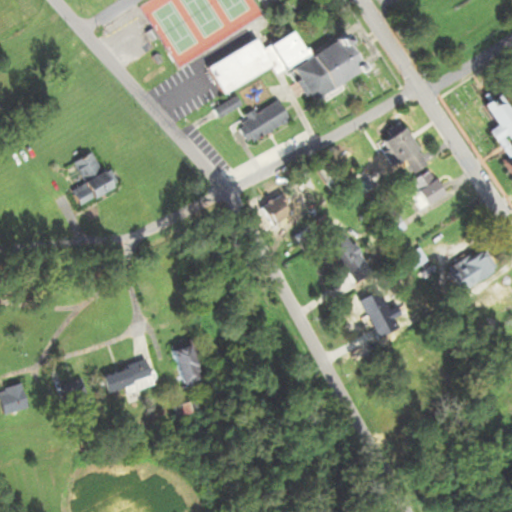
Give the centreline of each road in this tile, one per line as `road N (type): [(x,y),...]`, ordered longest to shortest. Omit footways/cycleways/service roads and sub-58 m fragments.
road 1 (residential): [(399,511),(229,188),(55,0)]
road 2 (residential): [(420,91),(144,232)]
road 3 (residential): [(511,228),(359,0)]
